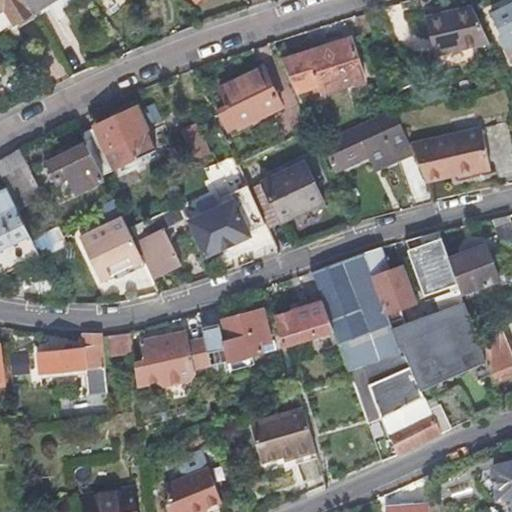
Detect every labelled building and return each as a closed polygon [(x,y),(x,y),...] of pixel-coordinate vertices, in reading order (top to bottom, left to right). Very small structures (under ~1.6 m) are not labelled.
[(0,0),(0,41),(16,32),(13,27),(31,15),(22,0),(0,0)] [(54,0),(22,0),(31,15),(45,6),(54,0)] [(45,6),(31,15),(34,19),(48,10),(45,6)] [(511,6),(492,16),(507,48),(511,45),(511,6)] [(435,59),(489,45),(471,7),(425,20),(435,59)] [(317,82),(319,87),(322,95),(364,81),(350,40),(281,63),(294,90),(317,82)] [(226,115),(255,101),(241,72),(211,87),(226,115)] [(294,90),(296,95),(319,87),(317,82),(294,90)] [(105,148),(145,130),(135,109),(95,128),(105,148)] [(412,153),(409,145),(395,111),(320,145),(333,172),(372,155),(378,168),(412,153)] [(194,160),(208,154),(195,125),(180,133),(194,160)] [(412,153),(425,183),(456,175),(456,177),(490,170),(482,129),(409,145),(412,153)] [(74,192),(101,180),(85,146),(47,164),(49,166),(44,169),(50,183),(55,180),(56,182),(67,177),(74,192)] [(42,198),(18,150),(0,160),(0,178),(6,189),(8,194),(17,211),(42,198)] [(303,164),(247,189),(264,226),(266,230),(322,205),(303,164)] [(232,202),(187,223),(204,259),(250,238),(248,233),(264,226),(247,189),(246,187),(229,195),(232,202)] [(6,189),(0,192),(0,198),(8,194),(6,189)] [(107,201),(111,199),(107,191),(103,193),(107,201)] [(41,258),(32,240),(17,211),(8,194),(0,198),(0,272),(3,277),(41,258)] [(136,216),(150,210),(145,197),(131,202),(136,216)] [(511,227),(508,216),(490,220),(501,249),(511,245),(511,227)] [(141,262),(126,230),(120,219),(78,239),(99,283),(115,276),(141,262)] [(135,244),(137,243),(154,279),(180,267),(163,230),(143,240),(140,234),(131,238),(135,244)] [(363,255),(310,274),(321,304),(332,333),(348,374),(471,323),(463,301),(460,292),(448,260),(438,233),(404,241),(425,297),(451,288),(458,305),(404,325),(399,310),(415,304),(401,267),(389,272),(380,249),(363,255)] [(497,279),(495,273),(485,246),(448,260),(460,292),(497,279)] [(143,267),(141,262),(115,276),(117,280),(143,267)] [(460,292),(463,301),(508,283),(503,269),(495,273),(497,279),(460,292)] [(44,302),(57,295),(49,280),(36,286),(44,302)] [(321,304),(274,318),(283,347),(332,333),(321,304)] [(231,320),(245,316),(243,309),(229,312),(231,320)] [(203,340),(210,366),(211,366),(225,362),(227,361),(261,353),(260,352),(259,345),(268,343),(261,313),(245,316),(231,320),(216,323),(218,329),(202,333),(203,340)] [(487,366),(471,323),(348,374),(382,462),(452,429),(440,405),(429,410),(431,414),(387,434),(381,418),(423,398),(420,392),(487,367),(487,366)] [(186,333),(139,343),(143,363),(133,365),(135,385),(166,377),(168,382),(174,386),(190,382),(194,376),(193,371),(210,366),(203,340),(188,343),(186,333)] [(107,394),(101,337),(82,338),(84,350),(37,355),(39,374),(84,370),(87,396),(107,394)] [(268,343),(259,345),(260,352),(273,348),(272,342),(268,343)] [(506,344),(501,346),(506,358),(511,357),(506,344)] [(489,365),(487,366),(487,367),(492,380),(511,372),(511,360),(511,357),(506,358),(501,346),(485,352),(489,365)] [(211,366),(210,366),(212,377),(213,382),(231,378),(227,361),(225,362),(211,366)] [(429,410),(423,398),(381,418),(387,434),(431,414),(429,410)] [(314,452),(301,410),(249,426),(264,476),(296,466),(294,458),(314,452)] [(296,466),(316,459),(314,452),(294,458),(296,466)] [(509,511),(511,511),(511,463),(493,468),(495,478),(497,478),(499,485),(496,485),(498,496),(508,495),(509,511)] [(194,511),(207,507),(219,502),(205,469),(161,487),(167,501),(162,503),(166,511),(194,511)] [(134,511),(131,490),(81,496),(83,511),(134,511)] [(219,502),(207,507),(209,510),(221,505),(219,502)]
